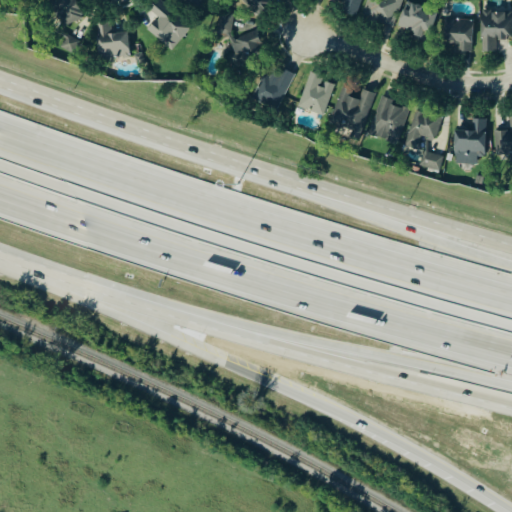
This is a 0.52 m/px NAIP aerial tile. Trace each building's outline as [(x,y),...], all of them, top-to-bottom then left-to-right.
[(53,0),(47,4),(63,30),(84,16),(73,0),(53,0)] [(146,31),(165,45),(171,37),(178,42),(190,27),(156,0),(154,0),(146,11),(156,19),(146,31)] [(241,0),(254,17),(277,0),(241,0)] [(356,19),(360,0),(343,0),(340,15),(356,19)] [(391,29),(400,0),(366,0),(360,19),(391,29)] [(411,41),(428,45),(435,12),(402,5),(397,28),(413,32),(411,41)] [(510,40),(510,13),(480,13),(480,53),(495,53),(495,40),(510,40)] [(229,36),(232,16),(219,14),(215,33),(229,36)] [(472,20),(443,19),(442,43),(457,44),(456,52),(470,53),(472,20)] [(130,57),(127,33),(110,34),(109,23),(94,24),(98,60),(130,57)] [(264,47),(252,39),(247,46),(239,40),(228,56),(249,70),(264,47)] [(262,73),(250,101),(276,112),(292,75),(278,69),(274,78),(262,73)] [(333,83),(307,74),(296,107),(323,116),(333,83)] [(372,94),(360,91),(358,95),(339,90),(328,127),(360,137),(372,94)] [(407,108),(378,99),(367,137),(396,146),(407,108)] [(438,118),(412,111),(402,148),(422,154),(418,167),(437,172),(440,159),(428,155),(438,118)] [(511,118),(508,118),(508,132),(493,133),(494,161),(511,160),(511,118)] [(484,121),(470,121),(470,132),(453,132),(453,157),(484,157),(484,121)]
